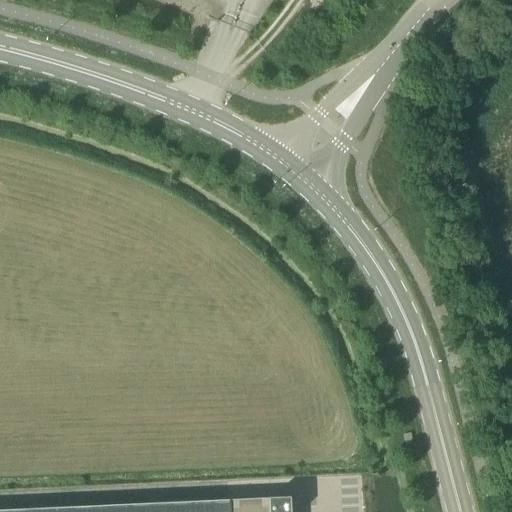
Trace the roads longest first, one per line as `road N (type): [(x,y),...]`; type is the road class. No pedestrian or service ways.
road 1 (tertiary): [(457,511),(406,326),(377,270),(311,184)]
road 2 (tertiary): [(282,162),(113,84),(0,50)]
road 3 (unclassified): [(384,63),(325,107),(282,162)]
road 4 (unclassified): [(311,184),(384,63)]
